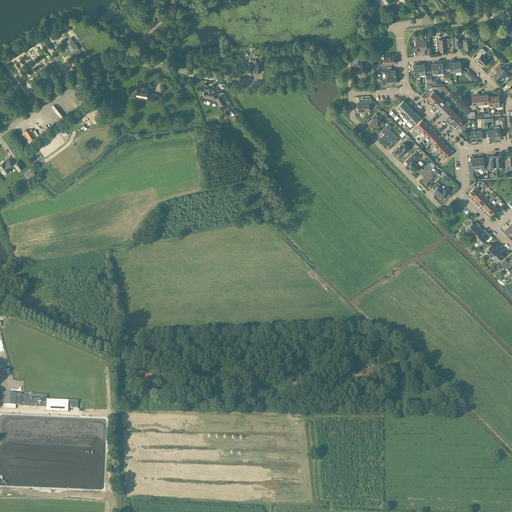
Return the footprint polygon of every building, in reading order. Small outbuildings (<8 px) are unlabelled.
[(464,49),(472,49),(471,39),(463,40),(461,41),(461,37),(455,38),(456,47),(462,47),(464,46),(464,49)] [(71,38),(65,42),(68,47),(74,42),(71,38)] [(446,43),(449,43),(449,38),(446,38),(439,39),(440,52),(447,51),(446,43)] [(423,53),(427,52),(427,51),(426,40),(416,41),(417,51),(423,51),(423,53)] [(484,66),(489,61),(483,55),(486,52),(482,48),(477,54),(479,56),(476,59),(484,66)] [(388,64),(395,63),(394,56),(384,57),(384,64),(381,64),(382,68),(388,67),(388,64)] [(251,71),(252,65),(255,66),(256,62),(256,60),(252,60),(252,63),(245,62),(245,61),(241,61),(241,62),(240,62),(239,70),(251,71)] [(367,66),(366,66),(365,60),(357,60),(358,66),(355,67),(355,74),(357,74),(357,75),(357,76),(360,76),(360,75),(360,74),(367,73),(367,66)] [(494,68),(496,71),(492,75),(498,81),(507,73),(501,68),(502,66),(499,63),(494,68)] [(382,74),(385,74),(385,77),(392,77),(396,76),(395,70),(392,70),(391,67),(388,67),(382,68),(382,74)] [(396,76),(392,77),(385,77),(386,81),(382,81),(382,88),(390,87),(390,83),(396,83),(396,76)] [(158,94),(149,93),(150,87),(146,86),(146,87),(138,85),(136,94),(147,96),(146,101),(156,102),(158,94)] [(210,100),(210,98),(213,99),(215,90),(211,90),(212,89),(208,88),(208,89),(204,89),(203,97),(206,97),(205,99),(210,100)] [(96,94),(97,93),(100,99),(103,97),(99,89),(94,92),(96,94)] [(427,97),(431,101),(438,94),(434,90),(427,97)] [(431,101),(435,105),(442,98),(438,94),(431,101)] [(221,95),(215,99),(220,106),(226,103),(221,95)] [(494,105),(494,107),(503,107),(502,99),(502,100),(499,100),(499,95),(493,96),(494,105)] [(363,99),(364,103),(357,104),(358,112),(360,112),(361,113),(363,113),(363,112),(370,111),(369,103),(371,103),(371,98),(363,99)] [(435,105),(439,108),(445,102),(442,98),(435,105)] [(77,115),(80,118),(102,102),(99,99),(77,115)] [(407,105),(403,100),(397,106),(401,111),(407,105)] [(439,108),(442,112),(449,106),(445,102),(439,108)] [(405,115),(406,115),(412,109),(407,105),(401,111),(399,112),(404,117),(405,115)] [(442,112),(446,116),(453,110),(449,106),(442,112)] [(412,109),(406,115),(405,115),(404,117),(408,121),(416,113),(412,109)] [(446,116),(450,120),(457,113),(453,110),(446,116)] [(371,117),(374,120),(368,125),(374,131),(382,123),(376,117),(378,115),(376,113),(371,117)] [(420,118),(416,113),(408,121),(412,125),(414,124),(420,118)] [(450,120),(454,124),(461,117),(457,113),(450,120)] [(462,116),(461,117),(454,124),(458,128),(458,127),(460,129),(461,128),(465,124),(467,122),(462,116)] [(427,124),(422,120),(416,126),(413,129),(414,131),(417,128),(420,131),(427,124)] [(381,131),(384,134),(381,138),(389,146),(398,137),(389,129),(391,127),(388,123),(381,131)] [(427,124),(420,131),(418,134),(419,135),(422,132),(425,135),(431,129),(427,124)] [(431,129),(425,135),(422,138),(423,139),(426,137),(429,140),(436,133),(431,129)] [(408,135),(406,133),(400,138),(403,141),(408,135)] [(436,133),(429,140),(426,143),(428,144),(431,141),(433,144),(433,145),(440,138),(436,133)] [(440,138),(433,145),(430,148),(431,149),(434,146),(437,149),(444,143),(440,139),(440,138)] [(401,158),(409,149),(403,143),(395,152),(401,158)] [(444,143),(437,149),(437,150),(435,152),(436,154),(439,151),(442,154),(448,147),(444,143)] [(443,155),(446,158),(453,152),(448,147),(442,154),(439,157),(440,158),(443,155)] [(407,160),(410,163),(408,165),(415,172),(421,166),(423,164),(423,163),(421,161),(419,161),(418,163),(415,161),(417,159),(413,154),(407,160)] [(505,162),(502,162),(501,155),(495,156),(496,166),(500,166),(500,168),(505,168),(505,161),(505,162)] [(492,166),(496,166),(495,156),(489,156),(490,163),(487,163),(487,169),(492,169),(492,166)] [(471,158),(472,164),(469,164),(470,172),(475,171),(475,168),(478,168),(477,157),(471,158)] [(487,163),(484,163),(483,157),(477,157),(478,168),(481,168),(482,170),(487,170),(487,169),(487,163)] [(4,162),(0,164),(0,168),(3,174),(9,169),(9,168),(12,166),(9,161),(5,164),(4,162)] [(14,164),(19,171),(23,168),(18,161),(14,164)] [(427,174),(423,178),(422,179),(428,186),(440,175),(429,164),(423,170),(427,174)] [(449,177),(446,173),(441,178),(445,182),(449,177)] [(469,193),(473,197),(480,191),(477,188),(480,185),(479,184),(476,186),(475,186),(469,193)] [(439,185),(434,190),(438,193),(437,194),(443,200),(449,193),(450,191),(450,190),(449,189),(447,188),(446,190),(444,188),(443,189),(439,185)] [(473,197),(478,202),(484,195),(481,192),(484,189),(483,188),(480,191),(473,197)] [(478,202),(482,206),(489,200),(486,196),(489,194),(487,192),(485,195),(484,195),(478,202)] [(482,206),(487,211),(493,204),(490,201),(493,198),(492,197),(489,200),(482,206)] [(487,211),(491,215),(498,209),(495,205),(497,203),(496,201),(493,204),(487,211)] [(474,234),(477,236),(483,230),(478,224),(476,226),(473,223),(468,228),(472,232),(471,233),(471,234),(472,235),(473,235),(474,234)] [(483,230),(477,236),(477,237),(475,239),(474,238),(472,241),(474,243),(476,243),(477,241),(480,244),(487,238),(485,236),(487,233),(484,230),(483,230)] [(489,252),(491,255),(500,246),(497,243),(494,245),(492,244),(486,249),(485,251),(485,252),(486,253),(487,253),(489,252)] [(500,246),(491,255),(492,255),(491,255),(497,262),(503,255),(502,253),(504,251),(500,246)] [(505,268),(507,267),(509,269),(511,266),(511,259),(509,262),(507,259),(502,264),(505,268)] [(0,404),(3,405),(3,408),(16,409),(16,405),(19,405),(20,405),(20,406),(46,408),(46,411),(48,411),(52,411),(52,410),(52,408),(55,408),(55,411),(68,412),(68,411),(68,408),(78,409),(78,401),(48,400),(47,400),(47,396),(28,395),(21,395),(21,393),(0,392),(0,404)]
